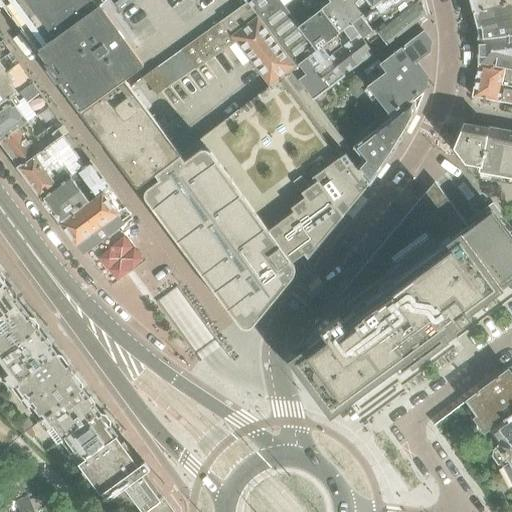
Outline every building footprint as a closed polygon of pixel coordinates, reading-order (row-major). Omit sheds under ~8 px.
[(56,36),(103,3),(101,0),(5,0),(40,47),(56,36)] [(324,46),(339,34),(342,32),(344,31),(353,24),(383,0),(330,0),(331,1),(321,8),(322,9),(300,25),(281,0),(247,0),(249,2),(297,65),(308,57),(314,53),(324,46)] [(386,20),(413,0),(383,0),(353,24),(363,37),(373,30),(365,19),(367,17),(371,22),(381,14),(386,20)] [(413,0),(386,20),(373,30),(363,37),(369,45),(378,37),(382,37),(387,44),(425,16),(426,15),(421,0),(413,0)] [(511,0),(471,0),(474,10),(511,1),(511,0)] [(474,12),(480,37),(511,33),(511,1),(474,10),(474,12)] [(292,69),(297,65),(249,2),(221,22),(158,67),(158,66),(143,77),(157,95),(194,68),(196,70),(236,41),(270,86),(292,69)] [(137,68),(137,69),(144,65),(127,41),(108,16),(101,6),(102,5),(101,4),(103,3),(56,36),(40,47),(41,48),(40,49),(41,50),(39,52),(47,63),(46,64),(80,111),(83,109),(83,108),(82,108),(137,68)] [(369,45),(363,37),(353,24),(344,31),(342,32),(339,34),(361,63),(374,52),(369,45)] [(392,116),(424,93),(426,88),(427,76),(416,61),(429,51),(431,40),(424,31),(381,64),(387,71),(368,85),(392,116)] [(511,33),(480,37),(479,38),(480,63),(511,69),(511,33)] [(346,74),(361,63),(339,34),(324,46),(346,74)] [(0,76),(8,71),(0,60),(11,52),(3,40),(0,41),(0,76)] [(308,57),(313,63),(330,86),(346,74),(324,46),(314,53),(308,57)] [(314,99),(330,86),(313,63),(308,57),(297,65),(292,69),(314,99)] [(361,80),(381,64),(379,60),(359,76),(361,80)] [(0,106),(22,90),(16,81),(26,73),(19,63),(8,71),(0,76),(0,106)] [(511,104),(511,69),(480,63),(473,97),(511,104)] [(137,187),(143,182),(181,153),(170,139),(132,86),(130,87),(126,82),(137,69),(137,68),(82,108),(83,108),(83,109),(84,110),(81,112),(127,173),(130,177),(137,187)] [(352,148),(323,110),(314,99),(292,69),(270,86),(180,153),(143,182),(147,187),(144,197),(168,228),(233,315),(258,316),(267,307),(266,308),(294,275),(295,267),(293,262),(304,253),(308,256),(370,183),(346,161),(356,153),(352,148)] [(0,106),(0,141),(33,118),(39,113),(23,91),(22,90),(0,106)] [(392,116),(373,132),(391,154),(405,132),(415,114),(424,93),(392,116)] [(0,141),(0,142),(20,169),(64,136),(63,135),(58,138),(49,127),(32,139),(30,136),(33,134),(33,127),(32,126),(37,123),(33,118),(0,141)] [(489,174),(508,178),(511,158),(511,132),(463,123),(453,148),(465,164),(479,167),(477,177),(488,179),(489,174)] [(370,183),(391,154),(373,132),(353,147),(361,161),(357,168),(370,183)] [(42,198),(70,177),(85,165),(64,136),(20,169),(42,198)] [(95,199),(102,193),(110,187),(100,174),(90,161),(85,165),(70,177),(90,203),(95,199)] [(61,224),(90,203),(70,177),(42,198),(61,224)] [(511,298),(511,227),(493,202),(465,223),(435,182),(341,293),(349,303),(347,305),(350,310),(340,317),(339,316),(321,330),(326,338),(304,354),(340,402),(391,365),(399,376),(410,368),(412,371),(449,344),(443,336),(452,329),(458,338),(511,298)] [(118,214),(102,193),(95,199),(90,203),(112,233),(125,224),(126,224),(118,214)] [(83,254),(112,233),(90,203),(61,224),(83,254)] [(0,324),(22,308),(16,299),(17,294),(12,287),(6,286),(5,284),(0,288),(0,324)] [(0,360),(40,331),(39,330),(39,324),(35,318),(29,317),(22,308),(0,324),(0,360)] [(16,385),(58,355),(40,331),(0,360),(9,373),(3,378),(10,389),(16,385)] [(32,405),(42,418),(83,387),(82,385),(62,356),(60,355),(58,355),(16,385),(25,396),(23,398),(30,407),(32,405)] [(482,435),(493,428),(511,413),(511,371),(509,367),(507,369),(508,369),(466,400),(478,417),(482,414),(486,419),(478,424),(479,425),(478,425),(479,425),(478,430),(482,435)] [(63,439),(65,438),(100,413),(83,390),(83,387),(42,418),(38,421),(47,430),(53,426),(63,439)] [(71,453),(79,463),(117,436),(110,427),(111,421),(106,415),(100,413),(65,438),(75,450),(71,453)] [(504,466),(511,461),(511,413),(493,428),(503,442),(498,445),(499,446),(493,450),(492,456),(498,464),(504,466)] [(35,425),(29,417),(19,424),(26,432),(35,425)] [(117,436),(79,463),(101,494),(102,493),(108,500),(114,496),(126,511),(175,511),(146,472),(150,469),(145,462),(141,465),(124,441),(122,443),(117,437),(118,437),(117,436)] [(511,461),(504,466),(503,466),(511,483),(511,461)] [(32,511),(35,511),(30,498),(19,503),(22,511),(32,511)]
